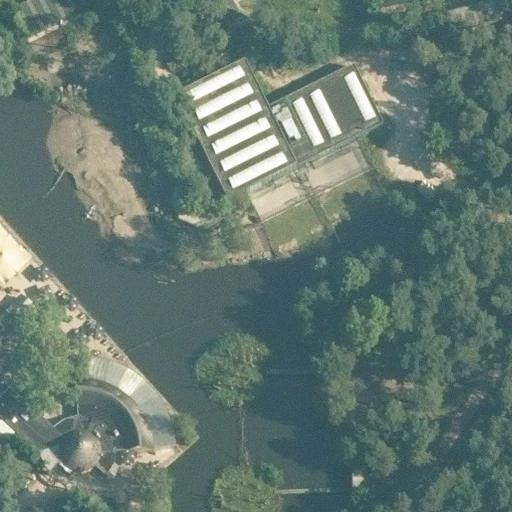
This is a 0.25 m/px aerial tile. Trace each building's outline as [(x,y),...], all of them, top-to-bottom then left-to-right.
[(12,15),(25,40),(97,4),(95,0),(34,0),(10,12),(12,15)] [(508,21),(502,0),(440,17),(446,39),(508,21)] [(356,141),(383,128),(354,69),(267,112),(245,66),(241,68),(233,72),(227,75),(176,100),(204,156),(220,189),(222,194),(225,200),(227,205),(232,202),(246,195),(299,169),(356,141)] [(36,310),(20,297),(0,321),(0,323),(13,334),(24,320),(26,321),(36,310)] [(324,355),(310,361),(312,366),(317,377),(320,384),(335,377),(324,355)] [(153,439),(155,451),(175,448),(172,431),(167,415),(159,400),(148,387),(136,377),(122,369),(108,364),(93,361),(77,360),(76,380),(92,381),(106,385),(118,390),(128,397),(138,406),(146,418),(150,428),(153,439)] [(10,391),(0,400),(0,419),(40,455),(60,446),(59,453),(60,460),(62,465),(65,469),(71,472),(76,474),(82,475),(90,473),(95,470),(108,478),(115,466),(116,452),(155,451),(153,439),(150,428),(146,418),(138,406),(128,397),(118,390),(106,385),(92,381),(76,380),(78,418),(65,421),(53,430),(10,391)] [(367,478),(352,478),(352,485),(352,495),(353,508),(368,508),(367,478)]
